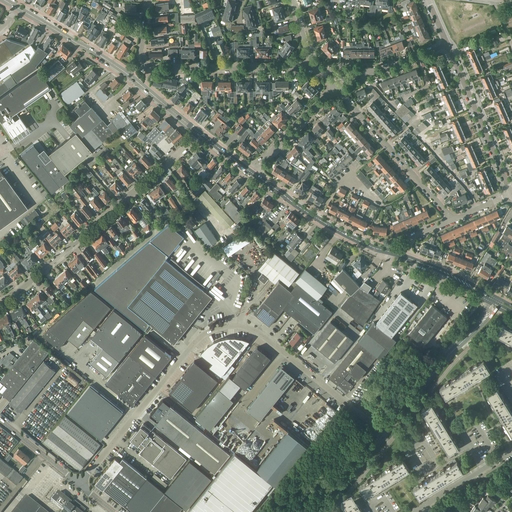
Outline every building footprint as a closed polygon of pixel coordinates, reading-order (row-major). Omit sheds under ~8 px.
[(55,0),(47,0),(47,1),(49,3),(46,8),(47,8),(45,11),(51,15),(57,5),(54,3),(55,0)] [(61,0),(58,6),(64,9),(67,3),(62,0),(61,0)] [(228,0),(226,10),(234,12),(235,9),(236,9),(237,5),(236,5),(237,2),(235,2),(235,0),(233,0),(230,0),(231,1),(228,0)] [(349,2),(348,6),(349,6),(347,14),(349,14),(351,12),(352,4),(358,4),(358,5),(358,0),(352,0),(352,2),(349,2)] [(370,6),(369,11),(368,11),(367,14),(372,15),(373,5),(370,5),(371,2),(370,1),(370,0),(364,0),(364,5),(370,6)] [(376,0),(376,5),(373,5),(372,15),(375,15),(376,8),(382,9),(382,5),(383,0),(376,0)] [(383,0),(382,5),(382,9),(388,10),(387,12),(390,13),(390,12),(394,13),(392,8),(392,6),(389,5),(389,0),(383,0)] [(405,0),(401,2),(403,7),(404,9),(405,11),(406,10),(416,6),(414,0),(410,2),(410,1),(409,0),(405,0)] [(169,3),(157,4),(157,11),(169,10),(169,3)] [(135,12),(136,5),(125,4),(124,11),(135,12)] [(245,16),(246,19),(255,16),(252,7),(249,8),(249,6),(245,7),(245,9),(244,10),(244,12),(243,12),(245,16)] [(272,15),(275,14),(284,12),(283,9),(282,9),(281,6),(270,9),(272,15)] [(416,6),(406,10),(406,12),(407,14),(408,16),(418,11),(416,6)] [(77,16),(79,17),(84,9),(82,7),(81,9),(78,8),(74,14),(77,16)] [(196,14),(200,23),(215,16),(211,7),(196,14)] [(311,16),(322,13),(321,13),(319,8),(310,10),(311,16)] [(78,18),(82,21),(88,11),(84,9),(79,17),(78,18)] [(62,21),(66,13),(65,13),(66,12),(63,10),(62,11),(60,10),(56,18),(62,21)] [(101,10),(97,17),(102,20),(106,13),(101,10)] [(234,14),(234,12),(226,10),(223,19),(226,19),(226,21),(230,22),(230,21),(232,21),(233,19),(234,19),(235,15),(234,14)] [(418,11),(408,16),(409,17),(409,18),(412,17),(413,20),(420,16),(418,11)] [(275,14),(276,18),(274,19),(274,21),(270,22),(271,25),(276,23),(276,21),(285,18),(284,15),(285,15),(284,12),(275,14)] [(72,13),(66,23),(67,24),(67,25),(68,25),(69,25),(70,26),(72,22),(73,23),(76,17),(77,16),(74,14),(72,13)] [(113,13),(111,16),(117,20),(117,19),(119,20),(121,22),(123,19),(113,13)] [(324,19),(322,13),(311,16),(313,22),(324,19)] [(251,29),(255,28),(255,26),(257,25),(255,16),(246,19),(247,21),(246,21),(247,26),(248,26),(249,28),(251,27),(251,29)] [(413,20),(410,21),(412,25),(412,26),(423,22),(420,16),(413,20)] [(84,20),(78,30),(78,31),(79,32),(80,33),(81,32),(82,33),(84,29),(85,30),(88,26),(89,24),(84,20)] [(423,22),(412,26),(413,27),(413,28),(414,31),(415,31),(425,27),(423,22)] [(92,23),(87,32),(89,34),(87,37),(88,37),(88,38),(90,39),(91,39),(92,40),(100,28),(92,23)] [(278,27),(279,29),(277,29),(278,33),(279,36),(279,35),(282,35),(282,32),(289,30),(287,24),(278,27)] [(155,33),(163,32),(163,34),(167,33),(166,25),(162,25),(162,27),(154,28),(155,29),(154,30),(154,31),(155,31),(155,33)] [(28,34),(26,33),(27,30),(19,26),(14,33),(18,36),(19,34),(23,37),(23,38),(25,39),(28,34)] [(219,26),(211,29),(213,33),(215,38),(217,37),(223,34),(221,30),(220,29),(219,26)] [(324,32),(327,31),(327,28),(323,29),(322,26),(314,28),(316,34),(324,32)] [(130,30),(129,29),(126,27),(120,38),(123,40),(130,30)] [(415,32),(414,32),(416,35),(417,36),(419,35),(427,32),(425,27),(415,31),(415,32)] [(34,28),(28,40),(27,41),(29,42),(28,43),(31,45),(30,43),(33,37),(36,39),(40,31),(34,28)] [(102,36),(97,43),(100,44),(100,45),(101,47),(102,46),(103,46),(110,35),(102,30),(99,35),(102,36)] [(327,31),(324,32),(316,34),(318,40),(326,38),(325,34),(328,34),(327,31)] [(427,32),(419,35),(422,41),(429,38),(427,32)] [(194,44),(189,44),(189,56),(190,56),(191,57),(193,57),(194,56),(195,56),(195,49),(195,46),(198,47),(198,41),(197,34),(194,34),(194,41),(194,44)] [(401,38),(396,40),(399,49),(405,47),(403,43),(406,42),(402,34),(399,35),(401,38)] [(283,46),(291,52),(293,49),(292,48),(294,46),(289,43),(290,41),(292,40),(291,38),(292,38),(291,35),(285,36),(286,40),(284,43),(285,43),(283,46)] [(25,54),(23,50),(0,66),(0,79),(11,72),(16,81),(36,67),(35,65),(46,53),(52,57),(54,54),(52,52),(54,49),(49,46),(53,39),(49,36),(42,48),(38,46),(35,51),(33,48),(25,54)] [(215,38),(217,44),(218,44),(222,54),(227,52),(223,42),(220,43),(217,37),(215,38)] [(6,38),(0,42),(0,62),(25,44),(6,38)] [(113,41),(107,49),(108,50),(109,51),(110,52),(111,52),(112,52),(116,46),(116,45),(119,41),(115,38),(113,42),(113,41)] [(253,45),(253,39),(251,39),(251,40),(250,40),(250,44),(244,44),(244,56),(247,56),(247,55),(250,55),(250,46),(253,46),(253,45)] [(350,56),(350,46),(344,46),(344,40),(341,40),(341,47),(344,47),(344,49),(344,56),(350,56)] [(399,49),(396,40),(390,42),(393,51),(399,49)] [(244,56),(244,44),(244,43),(237,43),(237,41),(235,41),(235,46),(237,47),(237,55),(240,55),(240,56),(244,56)] [(330,44),(328,42),(322,47),(326,52),(334,44),(332,42),(330,44)] [(393,51),(390,42),(384,44),(388,53),(388,54),(389,54),(393,53),(393,52),(393,51)] [(126,51),(129,47),(124,43),(116,55),(122,58),(124,55),(126,57),(128,54),(128,53),(128,52),(126,51)] [(469,57),(476,54),(475,50),(477,49),(476,47),(477,47),(478,49),(481,48),(478,43),(471,46),(473,48),(466,51),(469,57)] [(334,44),(326,52),(325,52),(327,54),(328,53),(330,56),(332,55),(338,55),(338,48),(336,48),(335,47),(336,46),(334,44)] [(380,46),(379,48),(379,49),(382,56),(388,53),(384,44),(380,46)] [(31,45),(29,46),(23,50),(25,54),(33,48),(31,45)] [(63,56),(67,49),(62,45),(57,52),(63,56)] [(291,52),(283,46),(280,51),(278,50),(277,52),(277,56),(280,56),(280,54),(281,52),(287,56),(288,54),(289,54),(291,52)] [(72,52),(67,49),(63,56),(67,59),(70,55),(72,52)] [(163,52),(162,52),(162,49),(158,49),(158,50),(153,50),(153,52),(150,52),(150,57),(158,57),(163,57),(163,52)] [(476,54),(469,57),(471,62),(479,59),(476,54)] [(58,59),(44,72),(49,80),(65,66),(58,59)] [(481,64),(479,59),(471,62),(474,67),(481,64)] [(73,62),(73,61),(65,68),(69,73),(71,71),(74,75),(83,68),(78,62),(75,64),(74,64),(74,65),(72,63),(73,62)] [(511,61),(503,65),(505,69),(511,66),(511,61)] [(434,72),(441,69),(439,63),(432,66),(434,72)] [(483,70),(481,64),(474,67),(476,73),(483,70)] [(12,115),(31,100),(51,86),(38,69),(0,96),(0,119),(12,136),(27,125),(20,116),(15,119),(12,115)] [(416,69),(411,71),(414,79),(417,77),(419,81),(421,81),(420,76),(419,76),(416,69)] [(444,74),(441,69),(434,72),(436,77),(444,74)] [(85,78),(84,80),(90,86),(92,84),(93,84),(95,81),(94,80),(97,77),(98,76),(92,70),(85,78)] [(411,71),(405,73),(408,81),(412,79),(413,84),(415,83),(414,79),(411,71)] [(408,81),(405,73),(400,76),(402,83),(406,81),(408,86),(410,85),(408,81)] [(4,82),(0,84),(0,93),(8,88),(9,89),(16,84),(10,74),(3,79),(4,82)] [(444,74),(436,77),(439,82),(446,79),(444,74)] [(491,77),(490,74),(481,78),(483,83),(490,80),(489,78),(491,77)] [(78,80),(60,93),(68,104),(84,92),(81,88),(77,82),(80,80),(81,81),(82,81),(83,79),(80,76),(79,76),(77,79),(78,80)] [(400,76),(394,78),(397,85),(400,84),(402,88),(403,87),(404,87),(402,83),(400,76)] [(163,78),(155,77),(153,84),(161,86),(161,85),(172,88),(177,89),(178,88),(178,87),(187,82),(184,77),(180,80),(180,81),(179,81),(163,77),(163,78)] [(114,89),(120,82),(116,78),(112,82),(109,84),(114,89)] [(397,89),(398,89),(397,85),(394,78),(388,80),(391,87),(394,86),(396,90),(397,89)] [(446,79),(439,82),(441,88),(448,85),(446,79)] [(289,83),(289,80),(282,80),(282,89),(289,89),(289,92),(292,92),(292,93),(294,92),(295,91),(295,88),(295,83),(289,83)] [(306,92),(314,84),(311,81),(310,82),(308,80),(301,87),(306,92)] [(391,87),(388,80),(381,82),(384,89),(389,88),(390,92),(392,91),(391,87)] [(490,80),(483,83),(485,88),(492,85),(495,84),(494,82),(491,83),(490,80)] [(202,89),(204,89),(204,95),(201,91),(199,93),(202,96),(201,97),(205,100),(206,103),(207,103),(207,95),(207,81),(202,81),(202,89)] [(225,81),(225,89),(228,89),(228,91),(228,92),(228,99),(230,99),(230,102),(234,102),(234,92),(231,92),(231,86),(231,81),(225,81)] [(236,90),(236,92),(234,92),(234,102),(237,102),(237,94),(239,94),(240,93),(240,90),(244,90),(244,81),(237,81),(237,90),(236,90)] [(256,91),(253,91),(253,96),(256,96),(256,93),(263,93),(263,90),(263,81),(256,81),(257,90),(256,90),(256,91)] [(100,88),(103,91),(109,85),(106,82),(100,88)] [(317,87),(314,84),(306,92),(311,97),(318,90),(316,88),(317,87)] [(495,84),(492,85),(485,88),(487,93),(494,90),(493,87),(495,86),(495,84)] [(364,96),(367,95),(364,88),(357,91),(359,97),(361,100),(364,97),(364,96)] [(128,90),(125,94),(124,93),(122,96),(127,100),(133,94),(128,90)] [(297,90),(295,93),(298,96),(301,99),(303,96),(297,90)] [(494,90),(487,93),(489,98),(499,94),(498,91),(495,92),(494,90)] [(177,103),(183,96),(180,94),(181,92),(179,91),(178,92),(177,92),(175,95),(172,99),(177,103)] [(444,100),(451,97),(449,92),(444,93),(442,95),(444,100)] [(191,100),(189,102),(188,102),(186,104),(187,105),(183,109),(188,113),(194,106),(192,104),(198,97),(194,93),(189,98),(191,100)] [(371,111),(377,106),(375,103),(376,102),(375,100),(380,95),(377,93),(375,95),(372,98),(374,100),(367,106),(369,108),(368,109),(368,110),(370,111),(371,111)] [(444,100),(445,103),(443,104),(444,106),(453,102),(451,97),(444,100)] [(506,104),(503,98),(494,102),(496,108),(503,105),(506,104)] [(296,99),(292,104),(298,110),(302,105),(296,99)] [(24,153),(21,155),(52,193),(60,187),(69,179),(64,173),(92,151),(113,132),(107,125),(102,119),(91,106),(85,100),(75,109),(81,115),(70,124),(69,125),(75,132),(49,154),(50,156),(45,159),(34,145),(29,149),(24,153)] [(140,111),(146,104),(141,100),(136,106),(140,111)] [(455,107),(453,102),(444,106),(445,108),(447,107),(448,110),(455,107)] [(282,103),(280,105),(284,110),(289,115),(290,114),(289,112),(290,111),(291,112),(293,115),(298,110),(292,104),(290,106),(288,104),(285,106),(282,103)] [(407,112),(409,110),(403,104),(395,111),(401,117),(403,116),(405,114),(407,112)] [(331,110),(336,115),(342,122),(346,118),(344,115),(341,117),(339,115),(342,113),(335,106),(331,110)] [(377,106),(371,111),(376,116),(381,111),(377,106)] [(147,122),(156,112),(153,109),(147,115),(148,116),(144,119),(147,122)] [(195,117),(194,118),(199,122),(200,121),(202,123),(208,115),(202,110),(200,109),(197,113),(197,114),(195,117)] [(508,109),(498,113),(501,118),(508,115),(507,112),(509,111),(508,109)] [(331,110),(326,114),(332,119),(336,115),(331,110)] [(130,122),(132,120),(129,116),(127,118),(121,111),(111,120),(119,130),(127,123),(127,124),(130,122)] [(277,116),(284,122),(288,118),(282,111),(277,116)] [(381,111),(376,116),(377,117),(376,118),(376,119),(378,121),(379,121),(380,120),(385,115),(381,111)] [(156,112),(147,122),(150,125),(153,121),(154,122),(160,116),(156,112)] [(218,112),(213,118),(216,121),(218,119),(220,121),(223,123),(216,131),(221,136),(225,130),(226,131),(231,124),(226,121),(229,117),(226,115),(225,114),(223,117),(218,112)] [(275,113),(271,118),(268,116),(265,113),(263,115),(270,122),(272,120),(272,121),(273,120),(279,127),(284,122),(277,116),(275,113)] [(385,115),(380,120),(384,125),(391,119),(389,120),(387,118),(389,116),(388,113),(385,115)] [(326,114),(325,116),(324,115),(323,115),(322,117),(322,118),(322,119),(327,124),(329,122),(332,124),(333,123),(331,120),(332,119),(326,114)] [(508,115),(501,118),(503,123),(511,119),(511,117),(511,116),(509,117),(508,115)] [(165,119),(157,127),(156,126),(150,132),(149,130),(145,134),(148,137),(153,141),(157,144),(174,129),(171,126),(172,126),(165,119)] [(395,123),(391,119),(384,125),(388,130),(396,123),(395,123)] [(130,122),(127,124),(120,130),(128,139),(137,131),(130,122)] [(233,129),(241,136),(247,129),(239,122),(233,129)] [(352,124),(350,122),(345,127),(343,125),(340,128),(342,130),(343,129),(347,134),(349,132),(355,127),(354,126),(355,126),(355,125),(354,124),(353,123),(352,124)] [(324,130),(322,128),(323,128),(318,123),(312,129),(319,136),(323,132),(322,131),(324,130)] [(398,125),(396,123),(388,130),(392,134),(395,132),(396,135),(401,130),(397,125),(398,125)] [(460,123),(452,127),(454,130),(451,131),(452,133),(462,129),(460,123)] [(264,124),(262,126),(265,130),(270,135),(271,135),(275,131),(270,125),(267,128),(264,124)] [(511,131),(511,125),(510,126),(503,129),(505,135),(511,131)] [(359,131),(355,127),(349,132),(353,136),(359,131)] [(174,129),(157,144),(160,148),(162,150),(165,148),(167,150),(183,136),(176,129),(175,130),(174,129)] [(462,129),(452,133),(453,135),(455,134),(457,137),(464,134),(462,129)] [(261,134),(266,139),(270,135),(265,130),(261,134)] [(329,136),(332,141),(334,139),(331,134),(328,130),(325,132),(328,136),(329,136)] [(363,136),(359,131),(353,136),(357,141),(363,136)] [(153,141),(148,137),(148,138),(140,132),(137,135),(145,142),(146,140),(151,144),(153,141)] [(308,132),(304,137),(311,143),(315,139),(308,132)] [(406,134),(404,132),(402,133),(404,136),(398,141),(402,145),(408,140),(406,138),(408,136),(406,134)] [(261,134),(257,138),(262,144),(262,143),(263,143),(265,142),(265,141),(266,139),(261,134)] [(464,134),(457,137),(458,139),(453,141),(454,144),(456,143),(466,139),(464,134)] [(363,136),(357,141),(355,143),(356,145),(359,142),(361,145),(367,140),(363,136)] [(311,143),(304,137),(299,141),(303,145),(301,147),(305,151),(308,155),(311,153),(307,149),(309,147),(308,146),(311,143)] [(250,142),(247,145),(243,151),(245,153),(244,153),(247,155),(248,155),(252,149),(250,147),(252,144),(256,148),(259,144),(253,138),(250,142)] [(408,141),(408,140),(402,145),(407,150),(412,145),(413,144),(409,139),(408,141)] [(371,145),(367,140),(361,145),(365,150),(371,145)] [(241,151),(241,150),(243,151),(247,145),(243,142),(238,148),(239,148),(238,149),(241,151)] [(473,149),(471,143),(461,148),(462,150),(465,149),(466,152),(473,149)] [(413,144),(412,145),(407,150),(411,155),(417,150),(414,147),(415,146),(413,144)] [(148,149),(146,151),(148,154),(150,152),(151,151),(152,152),(153,152),(153,153),(152,154),(154,157),(155,156),(158,158),(162,155),(157,149),(156,148),(153,145),(149,150),(148,149)] [(365,150),(363,152),(369,158),(374,154),(372,152),(375,149),(371,145),(365,150)] [(300,156),(298,154),(300,151),(295,146),(291,150),(298,158),(300,156)] [(449,150),(443,152),(444,156),(454,151),(453,151),(456,149),(455,147),(449,150)] [(202,158),(200,156),(203,153),(199,149),(193,156),(197,160),(201,164),(203,166),(207,162),(202,158)] [(473,149),(466,152),(467,155),(465,156),(466,158),(475,154),(473,149)] [(126,150),(123,153),(129,159),(131,156),(126,150)] [(291,150),(289,152),(288,152),(286,153),(286,154),(286,155),(288,157),(286,159),(290,163),(297,167),(298,168),(299,166),(295,163),(299,159),(298,158),(291,150)] [(421,154),(417,150),(411,155),(415,159),(421,154)] [(106,157),(109,162),(114,158),(108,151),(103,156),(105,158),(106,157)] [(305,151),(302,154),(308,161),(310,162),(312,164),(315,162),(314,161),(311,158),(305,151)] [(350,162),(354,159),(348,152),(344,155),(350,162)] [(377,163),(383,158),(378,153),(373,158),(377,163)] [(421,154),(415,159),(417,161),(415,162),(418,165),(419,164),(425,159),(421,154)] [(470,162),(477,159),(475,154),(466,158),(467,160),(466,160),(467,163),(470,162)] [(350,162),(344,155),(340,158),(347,165),(350,162)] [(147,167),(151,163),(146,157),(145,158),(143,156),(139,159),(141,162),(142,161),(147,167)] [(197,160),(193,156),(188,160),(195,166),(197,169),(201,165),(203,166),(205,169),(206,168),(203,166),(201,164),(197,160)] [(337,161),(343,168),(347,165),(340,158),(337,161)] [(383,158),(377,163),(381,168),(387,163),(383,158)] [(209,164),(207,162),(203,166),(206,168),(207,167),(210,170),(212,168),(217,162),(213,159),(209,164)] [(479,164),(477,159),(470,162),(472,167),(479,164)] [(333,164),(340,171),(343,168),(337,161),(333,164)] [(130,164),(139,174),(143,171),(135,162),(133,162),(130,164)] [(282,179),(286,172),(284,171),(288,164),(286,162),(281,169),(277,175),(279,177),(279,178),(281,179),(282,178),(282,179)] [(381,168),(379,170),(376,173),(378,175),(382,172),(382,171),(383,170),(385,172),(391,167),(387,163),(381,168)] [(139,174),(130,164),(131,166),(127,169),(130,172),(129,172),(135,178),(139,174)] [(330,168),(336,175),(340,171),(333,164),(330,168)] [(429,174),(434,169),(430,164),(424,170),(429,174)] [(434,169),(429,174),(433,179),(438,174),(437,172),(440,169),(440,168),(442,166),(441,164),(434,169)] [(185,179),(190,174),(183,165),(177,170),(185,179)] [(115,176),(106,166),(104,168),(112,178),(115,176)] [(221,166),(216,172),(214,170),(208,176),(210,177),(211,176),(215,180),(225,170),(221,166)] [(277,175),(281,169),(276,166),(272,172),(277,175)] [(385,172),(388,175),(385,177),(382,180),(384,182),(387,179),(390,177),(389,177),(395,172),(391,167),(385,172)] [(332,178),(336,175),(330,168),(326,171),(332,178)] [(477,172),(474,173),(477,178),(480,177),(487,174),(484,168),(477,172)] [(0,227),(28,208),(0,169),(0,227)] [(131,181),(123,172),(123,171),(122,170),(117,175),(118,176),(127,185),(131,181)] [(300,180),(305,172),(303,171),(302,170),(297,178),(300,180)] [(308,170),(303,177),(307,180),(312,172),(309,170),(308,170)] [(291,176),(286,172),(282,179),(287,182),(291,176)] [(389,177),(390,177),(393,181),(399,176),(395,172),(389,177)] [(217,182),(217,183),(212,188),(209,191),(217,200),(222,195),(217,190),(225,181),(227,183),(232,178),(233,176),(229,173),(224,178),(222,180),(220,178),(217,182)] [(443,179),(438,174),(433,179),(434,181),(433,182),(435,184),(436,184),(437,183),(437,184),(443,179)] [(487,174),(480,177),(482,182),(489,179),(487,174)] [(296,179),(291,176),(287,182),(292,185),(296,179)] [(393,181),(394,181),(390,185),(392,187),(390,189),(392,191),(397,186),(403,181),(399,176),(393,181)] [(180,188),(175,182),(173,179),(172,180),(170,177),(165,180),(170,186),(170,187),(175,192),(180,188)] [(443,179),(437,184),(441,188),(447,183),(445,181),(446,180),(444,178),(443,179)] [(489,179),(482,182),(484,187),(491,184),(489,179)] [(228,187),(225,190),(229,194),(230,193),(232,191),(233,192),(241,184),(237,180),(232,186),(230,185),(228,187)] [(111,183),(108,185),(111,190),(112,189),(116,193),(122,189),(115,181),(112,184),(111,183)] [(403,181),(397,186),(400,188),(402,190),(407,185),(403,181)] [(200,182),(196,186),(201,192),(206,187),(202,184),(200,182)] [(300,184),(301,185),(297,189),(303,194),(306,190),(305,189),(308,186),(302,182),(300,184)] [(447,183),(441,188),(445,193),(451,188),(447,183)] [(491,184),(484,187),(487,192),(494,189),(491,184)] [(64,192),(66,194),(72,189),(76,193),(78,191),(73,185),(64,192)] [(97,195),(92,189),(93,190),(92,190),(88,185),(86,187),(94,197),(90,200),(98,209),(102,205),(97,199),(99,198),(96,195),(97,195)] [(166,193),(164,192),(160,185),(157,187),(157,186),(154,188),(161,197),(166,193)] [(250,190),(246,186),(238,195),(243,199),(242,199),(242,200),(243,201),(247,198),(245,196),(250,190)] [(314,201),(321,190),(322,189),(320,187),(319,188),(318,188),(315,193),(313,191),(314,189),(311,187),(307,193),(310,195),(309,197),(314,201)] [(341,187),(338,194),(344,197),(347,190),(341,187)] [(161,197),(154,188),(151,191),(149,193),(155,201),(161,197)] [(110,198),(102,189),(100,191),(102,193),(100,195),(106,202),(110,198)] [(206,190),(199,196),(227,228),(234,222),(227,214),(225,211),(221,207),(206,190)] [(321,190),(314,201),(319,204),(321,202),(323,204),(327,198),(324,196),(323,198),(321,196),(324,192),(321,190)] [(79,193),(87,202),(90,200),(82,191),(79,193)] [(242,203),(241,204),(244,206),(249,200),(250,199),(253,202),(255,201),(260,196),(256,192),(251,197),(249,195),(247,198),(243,201),(242,203)] [(80,205),(81,206),(79,209),(82,212),(82,211),(87,217),(92,213),(85,205),(87,202),(79,193),(81,195),(78,198),(82,203),(80,205)] [(459,196),(462,203),(468,201),(465,193),(459,196)] [(462,203),(459,196),(453,199),(456,206),(462,203)] [(163,218),(160,213),(154,204),(151,206),(145,198),(140,202),(145,208),(147,211),(151,207),(155,213),(154,214),(159,221),(164,218),(163,218)] [(263,211),(269,201),(264,198),(260,204),(262,206),(260,209),(263,211)] [(228,201),(223,206),(222,207),(231,215),(237,208),(241,204),(242,203),(243,201),(242,200),(240,202),(238,200),(234,203),(230,199),(228,201)] [(174,201),(170,203),(178,215),(182,212),(179,208),(177,205),(174,201)] [(269,201),(263,211),(266,212),(268,209),(270,211),(274,204),(269,201)] [(335,214),(338,207),(329,202),(327,206),(331,207),(329,211),(335,214)] [(342,206),(339,205),(338,207),(335,214),(341,217),(344,210),(345,208),(342,206)] [(344,210),(341,217),(346,220),(350,213),(351,211),(353,207),(350,206),(348,209),(347,211),(344,210)] [(422,207),(423,211),(421,212),(425,219),(430,217),(425,206),(422,207)] [(355,208),(354,207),(353,207),(351,211),(350,213),(346,220),(352,223),(356,216),(352,214),(353,212),(354,212),(356,208),(355,208)] [(142,220),(147,226),(143,228),(147,233),(152,229),(150,225),(140,212),(138,214),(136,212),(133,208),(128,212),(133,218),(132,219),(134,222),(138,219),(139,221),(142,220)] [(160,213),(163,218),(164,217),(165,218),(169,215),(168,214),(170,213),(167,208),(160,213)] [(237,208),(231,215),(238,222),(244,215),(237,208)] [(410,209),(409,208),(406,209),(407,211),(410,217),(413,224),(419,222),(416,215),(413,216),(411,213),(412,213),(410,209)] [(500,209),(497,210),(492,212),(495,219),(496,222),(497,225),(499,222),(498,221),(497,218),(500,216),(499,214),(503,213),(501,209),(501,208),(500,209)] [(35,209),(27,215),(31,221),(39,215),(35,209)] [(83,221),(78,215),(79,213),(77,210),(70,215),(73,219),(78,225),(83,221)] [(204,219),(197,210),(193,213),(200,222),(202,221),(203,220),(202,220),(204,219)] [(398,219),(399,222),(402,229),(407,227),(404,220),(401,213),(399,214),(397,210),(394,211),(396,216),(397,220),(398,219)] [(410,217),(407,211),(404,212),(403,210),(401,211),(401,213),(404,220),(407,227),(413,224),(410,217)] [(359,217),(356,216),(352,223),(358,226),(361,219),(364,213),(362,211),(359,217)] [(288,215),(287,214),(281,220),(283,222),(286,224),(287,223),(289,221),(294,215),(291,212),(288,215)] [(425,219),(421,212),(418,214),(416,215),(419,222),(425,219)] [(495,219),(492,212),(486,215),(489,221),(495,219)] [(369,228),(371,224),(367,222),(365,221),(368,215),(364,213),(361,219),(358,226),(364,229),(366,226),(369,228)] [(63,217),(65,220),(62,222),(63,223),(70,232),(74,228),(69,222),(69,223),(66,220),(68,218),(65,214),(63,217)] [(299,220),(294,215),(289,221),(287,223),(293,227),(299,220)] [(489,221),(486,215),(480,217),(483,224),(489,221)] [(20,220),(24,226),(30,221),(26,216),(20,220)] [(117,221),(116,221),(119,225),(118,226),(121,231),(121,230),(126,227),(128,230),(130,228),(128,225),(124,219),(123,220),(121,217),(119,219),(118,219),(117,220),(117,221)] [(480,217),(475,219),(478,226),(483,224),(480,217)] [(475,219),(469,222),(472,229),(478,226),(475,219)] [(272,227),(266,221),(256,230),(264,240),(279,225),(276,222),(272,227)] [(399,222),(389,226),(391,230),(395,229),(396,232),(402,229),(399,222)] [(472,229),(469,222),(464,224),(467,231),(472,229)] [(59,227),(61,229),(66,236),(67,234),(68,235),(70,234),(69,233),(70,232),(63,223),(59,227)] [(208,248),(218,241),(210,230),(210,229),(208,226),(208,227),(205,223),(195,230),(208,248)] [(374,225),(371,224),(369,228),(373,230),(373,233),(380,234),(380,226),(381,223),(378,223),(377,226),(374,225)] [(381,223),(380,226),(380,234),(386,234),(387,232),(391,230),(389,226),(387,227),(383,226),(383,224),(381,223)] [(169,224),(94,289),(144,329),(148,332),(152,327),(153,327),(149,324),(150,323),(174,343),(179,337),(189,325),(202,309),(207,303),(212,297),(212,296),(203,289),(205,286),(171,259),(169,262),(165,259),(172,251),(178,244),(184,236),(169,224)] [(464,224),(458,227),(461,234),(467,231),(464,224)] [(109,228),(108,229),(114,238),(117,236),(118,237),(119,236),(119,235),(112,226),(111,227),(110,226),(108,228),(109,228)] [(504,234),(501,238),(500,239),(504,241),(505,240),(511,229),(507,226),(502,233),(504,234)] [(461,234),(458,227),(452,229),(455,236),(461,234)] [(504,241),(503,243),(501,246),(504,248),(505,249),(511,253),(511,246),(508,243),(511,238),(511,239),(511,238),(511,228),(511,229),(505,240),(504,241)] [(452,229),(447,232),(450,239),(455,236),(452,229)] [(287,236),(290,233),(288,230),(278,238),(281,241),(284,239),(284,238),(286,235),(287,236)] [(498,230),(495,236),(492,241),(495,243),(496,240),(497,240),(499,236),(501,232),(498,230)] [(54,232),(51,234),(58,242),(62,239),(57,232),(56,233),(55,231),(54,232)] [(58,242),(51,234),(49,232),(45,236),(54,246),(58,242)] [(257,232),(252,235),(260,247),(265,244),(257,232)] [(451,241),(450,239),(447,232),(441,234),(444,241),(447,240),(450,247),(453,245),(451,241)] [(290,233),(287,236),(288,237),(287,238),(290,241),(286,246),(289,248),(300,236),(296,234),(294,237),(290,233)] [(102,235),(97,238),(102,245),(104,247),(108,252),(108,253),(110,251),(107,247),(106,248),(105,246),(109,244),(108,243),(102,235)] [(300,236),(289,248),(284,254),(287,257),(291,262),(296,256),(291,252),(302,239),(300,236)] [(329,239),(325,236),(320,242),(321,243),(320,245),(317,243),(315,245),(320,250),(324,245),(329,239)] [(432,240),(433,238),(433,237),(432,237),(431,237),(430,239),(429,242),(428,242),(427,245),(424,244),(423,246),(422,246),(421,246),(420,248),(421,250),(422,250),(422,251),(427,253),(430,246),(432,240)] [(102,245),(97,238),(92,242),(97,249),(99,247),(103,252),(105,252),(106,254),(107,252),(108,253),(108,252),(104,247),(102,245)] [(435,239),(433,238),(432,240),(430,246),(427,253),(433,255),(436,248),(432,247),(434,241),(435,239)] [(41,243),(39,245),(40,246),(46,253),(47,252),(47,251),(50,249),(44,243),(43,241),(41,243)] [(310,244),(308,242),(300,253),(301,254),(303,251),(304,252),(310,244)] [(127,251),(121,243),(117,246),(123,254),(127,251)] [(46,253),(40,246),(39,245),(38,245),(37,244),(33,248),(35,251),(40,257),(42,255),(43,255),(46,253)] [(318,252),(310,245),(308,248),(316,255),(318,252)] [(31,250),(28,246),(25,248),(28,251),(23,255),(26,258),(31,264),(36,260),(31,254),(33,253),(31,250)] [(333,247),(328,255),(338,261),(343,255),(336,250),(333,247)] [(455,247),(452,254),(449,253),(446,260),(452,262),(455,255),(456,253),(458,249),(455,247)] [(88,260),(92,257),(86,248),(81,252),(88,260)] [(441,250),(436,248),(433,255),(439,257),(441,250)] [(313,253),(311,256),(305,250),(303,253),(311,260),(315,255),(313,253)] [(259,269),(262,272),(258,277),(265,282),(269,277),(275,282),(279,277),(289,285),(300,273),(274,251),(259,269)] [(102,265),(104,267),(107,265),(98,252),(94,254),(102,265)] [(482,266),(480,269),(478,273),(482,276),(494,258),(490,256),(490,255),(487,253),(486,253),(482,260),(482,261),(485,262),(483,267),(482,266)] [(455,255),(452,262),(459,265),(461,258),(455,255)] [(74,259),(81,269),(85,265),(78,256),(74,259)] [(363,270),(368,265),(363,260),(364,259),(361,256),(358,259),(358,260),(356,262),(355,261),(351,265),(355,268),(356,267),(358,270),(361,273),(364,270),(363,270)] [(31,264),(26,258),(21,262),(27,268),(31,264)] [(467,260),(461,258),(459,265),(465,267),(467,260)] [(494,258),(482,276),(486,279),(489,275),(491,277),(493,273),(491,272),(493,270),(492,270),(493,267),(495,264),(497,261),(494,258)] [(81,269),(74,259),(69,263),(76,272),(81,269)] [(467,260),(465,267),(471,269),(474,263),(467,260)] [(87,264),(88,265),(92,271),(97,277),(100,274),(91,261),(87,264)] [(16,264),(12,267),(18,275),(23,272),(16,264)] [(496,273),(499,276),(507,265),(505,264),(504,266),(502,264),(496,273)] [(11,268),(12,268),(7,272),(13,279),(18,275),(12,267),(11,268)] [(373,295),(368,292),(372,286),(365,281),(360,286),(343,268),(340,271),(334,277),(351,294),(346,298),(341,306),(363,324),(367,319),(380,300),(377,297),(380,292),(377,290),(373,295)] [(305,269),(296,281),(317,298),(327,286),(305,269)] [(74,278),(72,276),(66,270),(62,273),(68,280),(69,282),(68,283),(70,284),(72,282),(71,280),(74,278)] [(364,280),(365,281),(373,274),(371,272),(368,276),(364,280)] [(68,280),(62,273),(58,277),(63,283),(68,280)] [(0,278),(0,281),(4,287),(9,283),(4,276),(0,278)] [(63,283),(58,277),(53,281),(56,284),(54,285),(57,289),(58,290),(60,292),(62,295),(65,293),(62,289),(65,286),(63,283)] [(511,285),(508,283),(498,277),(495,281),(509,289),(507,292),(511,294),(511,285)] [(79,282),(84,288),(88,285),(83,279),(79,282)] [(383,280),(377,288),(386,294),(388,291),(387,291),(391,285),(387,283),(383,280)] [(291,292),(279,282),(263,301),(279,314),(284,308),(310,330),(308,333),(309,334),(312,337),(314,333),(320,327),(333,311),(298,283),(291,292)] [(54,292),(55,291),(49,285),(44,289),(50,295),(54,292)] [(91,291),(49,328),(48,328),(43,335),(59,348),(67,338),(78,347),(111,307),(91,291)] [(401,292),(376,323),(392,336),(410,313),(411,313),(418,304),(413,300),(412,301),(401,292)] [(49,304),(46,300),(40,293),(36,296),(41,303),(44,301),(47,305),(49,304)] [(36,296),(31,300),(37,307),(41,303),(36,296)] [(50,296),(48,298),(52,303),(54,305),(56,303),(51,298),(52,297),(50,296)] [(37,307),(31,300),(27,304),(32,310),(35,308),(37,310),(39,309),(37,307)] [(279,314),(263,301),(254,313),(269,326),(279,314)] [(440,312),(432,305),(409,333),(424,346),(447,317),(442,313),(444,312),(442,310),(440,312)] [(26,321),(23,316),(26,314),(22,307),(17,310),(27,327),(29,325),(27,321),(26,321)] [(114,309),(91,337),(103,347),(91,362),(107,375),(119,360),(142,332),(140,330),(116,311),(114,309)] [(27,327),(17,310),(12,313),(16,320),(19,318),(22,323),(24,322),(26,327),(27,327)] [(12,330),(9,324),(11,323),(7,316),(2,318),(12,336),(14,334),(12,330)] [(12,336),(2,318),(0,319),(0,327),(1,328),(4,327),(7,333),(9,337),(12,336)] [(335,362),(353,340),(331,321),(313,344),(335,362)] [(353,375),(358,379),(377,356),(381,359),(397,340),(392,336),(376,323),(374,322),(329,377),(347,392),(353,385),(345,378),(349,372),(350,372),(353,375)] [(496,335),(511,343),(511,329),(502,324),(496,335)] [(296,348),(304,338),(297,333),(289,342),(296,348)] [(309,334),(303,341),(306,343),(312,337),(309,334)] [(145,335),(106,382),(133,404),(156,375),(171,356),(145,335)] [(209,366),(221,376),(249,341),(242,339),(242,338),(242,339),(235,338),(235,337),(235,338),(228,338),(228,337),(227,337),(227,338),(221,339),(220,339),(214,342),(208,346),(207,346),(208,346),(203,351),(202,351),(201,353),(212,363),(209,366)] [(0,396),(2,394),(9,400),(49,352),(34,340),(18,359),(16,357),(13,360),(16,362),(13,365),(10,369),(1,380),(0,379),(0,396)] [(258,347),(257,347),(232,378),(240,385),(245,389),(267,362),(266,362),(269,358),(257,348),(258,347)] [(14,357),(10,353),(8,355),(7,354),(4,358),(10,362),(14,357)] [(4,358),(2,356),(0,359),(0,362),(2,364),(2,363),(10,369),(13,365),(10,362),(4,358)] [(55,371),(44,361),(10,402),(21,412),(55,371)] [(169,392),(192,411),(218,380),(194,361),(191,365),(183,375),(180,378),(181,378),(173,388),(172,388),(169,392)] [(439,388),(445,398),(489,371),(483,361),(439,388)] [(278,371),(247,409),(260,420),(294,377),(289,373),(289,374),(286,372),(286,371),(286,370),(285,371),(282,368),(279,372),(278,371)] [(70,373),(65,379),(74,387),(79,381),(70,373)] [(229,376),(195,418),(210,429),(233,400),(230,398),(240,385),(232,378),(229,376)] [(90,385),(68,413),(101,439),(123,412),(90,385)] [(486,394),(511,437),(511,414),(496,388),(486,394)] [(150,415),(158,421),(155,424),(215,473),(230,454),(163,400),(150,415)] [(432,403),(422,410),(426,416),(429,422),(439,438),(443,444),(449,454),(459,447),(451,435),(449,432),(437,413),(436,410),(432,403)] [(100,444),(65,416),(44,442),(79,470),(100,444)] [(137,431),(135,433),(130,439),(142,449),(141,450),(149,456),(147,459),(170,478),(186,458),(143,423),(137,431)] [(257,470),(276,485),(307,446),(288,431),(257,470)] [(17,461),(24,453),(19,449),(13,455),(16,457),(15,459),(17,461)] [(248,511),(265,492),(268,495),(276,485),(235,452),(186,511),(248,511)] [(24,453),(17,461),(20,463),(21,462),(24,464),(29,457),(24,453)] [(23,477),(0,458),(0,471),(16,485),(23,477)] [(95,483),(95,484),(95,483),(98,486),(101,488),(101,489),(102,488),(103,490),(104,489),(123,504),(132,511),(178,511),(183,507),(186,510),(211,479),(190,461),(164,492),(123,458),(120,462),(119,461),(119,460),(118,461),(116,458),(115,458),(113,461),(112,461),(113,461),(110,464),(107,468),(108,468),(105,471),(105,470),(105,471),(103,474),(100,477),(98,480),(97,480),(98,480),(95,483)] [(402,460),(358,487),(365,497),(408,470),(402,460)] [(419,484),(413,488),(419,498),(426,494),(432,491),(447,481),(453,477),(463,471),(457,461),(444,469),(441,471),(422,482),(419,484)] [(83,511),(85,511),(79,505),(76,508),(71,504),(70,503),(58,493),(55,496),(53,495),(52,497),(54,498),(51,501),(63,511),(62,511),(44,511),(25,497),(12,511),(83,511)] [(495,500),(491,497),(492,495),(490,494),(489,493),(488,495),(485,498),(488,500),(486,502),(489,504),(491,505),(495,500)] [(483,497),(479,503),(487,508),(489,504),(486,502),(488,500),(485,498),(483,497)] [(477,501),(475,505),(477,506),(479,508),(478,510),(481,511),(480,511),(483,511),(487,508),(479,503),(477,501)] [(340,509),(342,511),(356,511),(351,503),(340,509)]
